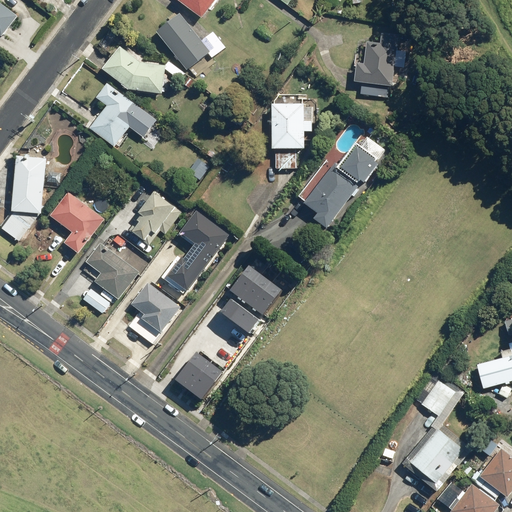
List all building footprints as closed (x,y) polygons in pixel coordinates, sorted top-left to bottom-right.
[(0,0),(0,33),(6,38),(21,17),(23,18),(32,6),(23,0),(0,0)] [(180,0),(205,19),(219,0),(180,0)] [(183,14),(159,33),(190,71),(213,53),(216,57),(228,48),(216,33),(205,41),(183,14)] [(338,27),(320,17),(315,25),(333,35),(338,27)] [(362,42),(361,55),(356,55),(355,67),(360,67),(358,83),(363,84),(362,94),(388,97),(389,86),(396,86),(397,76),(408,78),(412,38),(401,37),(401,34),(363,30),(362,42)] [(165,95),(168,69),(183,81),(188,75),(169,60),(165,65),(144,63),(123,48),(106,69),(132,91),(165,95)] [(160,121),(110,84),(99,98),(110,106),(93,129),(118,148),(133,128),(147,139),(160,121)] [(315,132),(316,105),(309,105),(309,96),(276,95),(275,150),(278,150),(277,169),(300,169),(300,150),(308,150),(308,132),(315,132)] [(366,182),(369,185),(385,162),(382,160),(388,152),(368,138),(363,145),(359,142),(342,168),(337,164),(309,204),(322,213),(317,220),(333,230),(366,182)] [(0,237),(0,239),(13,251),(42,215),(45,215),(47,187),(51,187),(52,159),(46,159),(46,150),(31,150),(31,158),(18,157),(15,215),(4,229),(6,231),(0,237)] [(0,178),(0,196),(9,197),(10,179),(0,178)] [(162,232),(166,236),(184,212),(157,191),(135,220),(139,224),(133,232),(148,244),(157,232),(160,235),(162,232)] [(76,233),(68,245),(82,254),(107,219),(71,193),(54,217),(76,233)] [(202,211),(183,235),(196,245),(173,274),(193,290),(234,237),(202,211)] [(291,211),(266,243),(291,261),(302,246),(295,240),(302,231),(300,229),(305,222),(291,211)] [(144,273),(104,243),(83,271),(123,301),(144,273)] [(232,317),(252,333),(285,291),(253,266),(233,291),(245,301),(232,317)] [(147,314),(135,330),(156,345),(184,308),(151,283),(135,305),(147,314)] [(505,358),(479,364),(486,388),(511,381),(511,343),(510,344),(511,348),(503,350),(505,358)] [(179,380),(205,399),(223,374),(197,355),(179,380)] [(433,379),(418,399),(442,416),(456,395),(433,379)] [(432,425),(404,463),(441,492),(475,447),(445,425),(440,431),(432,425)] [(479,470),(472,479),(498,499),(503,492),(511,498),(511,495),(511,449),(505,445),(484,474),(479,470)] [(399,451),(387,447),(384,456),(396,460),(399,451)] [(496,511),(503,504),(474,483),(453,511),(496,511)]
